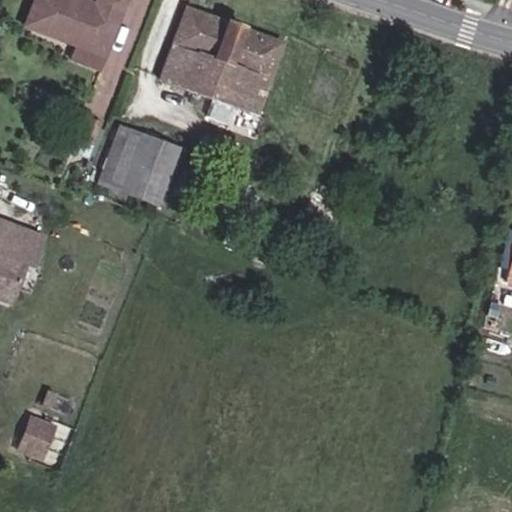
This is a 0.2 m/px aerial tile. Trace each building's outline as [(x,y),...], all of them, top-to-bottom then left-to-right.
[(69,60),(98,68),(124,0),(95,0),(93,6),(76,0),(33,0),(24,27),(76,46),(69,60)] [(266,119),(254,115),(280,45),(241,31),(240,28),(226,23),(222,24),(184,11),(158,80),(205,97),(199,115),(259,136),(266,119)] [(72,152),(88,159),(103,123),(87,116),(72,152)] [(96,183),(156,207),(178,149),(118,126),(96,183)] [(213,243),(226,248),(242,195),(286,210),(285,217),(309,225),(315,206),(246,184),(245,187),(233,182),(213,243)] [(0,297),(9,301),(24,261),(32,264),(42,238),(0,222),(0,297)] [(32,421),(18,454),(29,458),(33,449),(40,452),(46,438),(38,435),(42,425),(32,421)] [(55,421),(45,463),(58,465),(67,424),(55,421)] [(46,438),(50,428),(42,425),(38,435),(46,438)]
